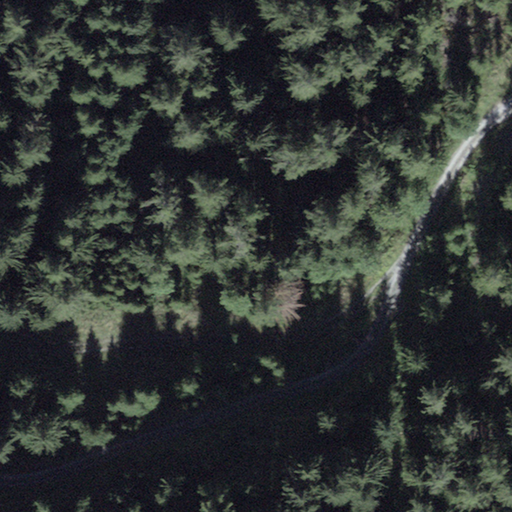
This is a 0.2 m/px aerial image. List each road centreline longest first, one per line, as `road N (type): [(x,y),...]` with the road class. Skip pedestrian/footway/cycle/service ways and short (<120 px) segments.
road 1 (track): [(0,333),(36,345),(315,332),(388,290),(484,125),(511,110)]
road 2 (track): [(388,290),(385,329),(347,378),(31,481),(0,483)]
